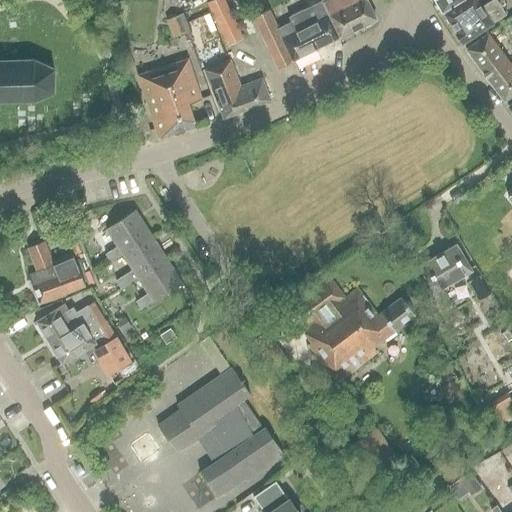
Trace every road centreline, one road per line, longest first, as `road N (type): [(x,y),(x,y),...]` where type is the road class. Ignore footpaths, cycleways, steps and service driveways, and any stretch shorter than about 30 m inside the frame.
road 1 (unclassified): [(0,196),(215,136),(349,77),(380,49),(403,0)]
road 2 (unclassified): [(82,511),(58,475),(48,434),(0,358)]
